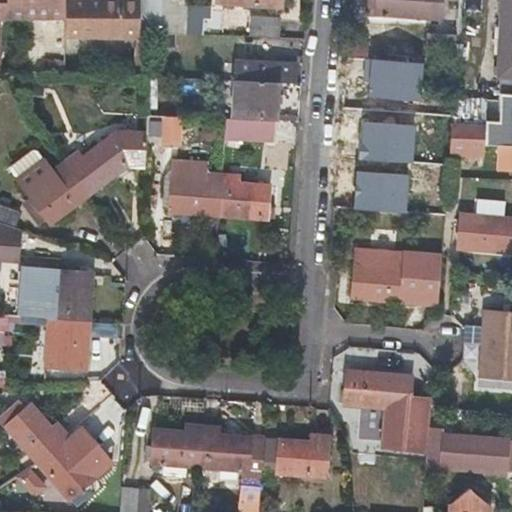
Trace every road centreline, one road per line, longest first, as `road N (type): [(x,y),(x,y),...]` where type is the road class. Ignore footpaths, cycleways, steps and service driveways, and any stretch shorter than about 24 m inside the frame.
road 1 (residential): [(309,284),(186,276),(158,295),(146,319),(147,350),(162,369),(307,382)]
road 2 (residential): [(309,284),(330,0)]
